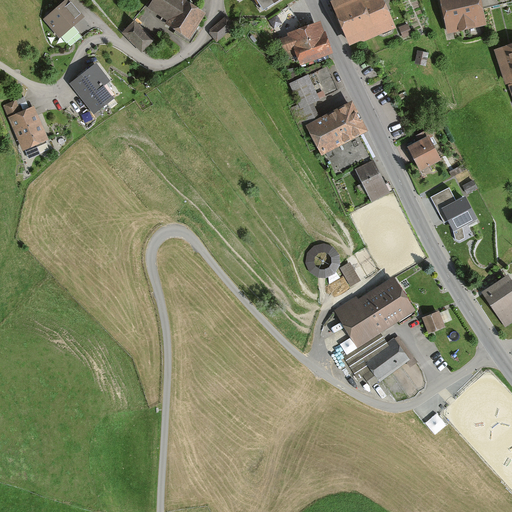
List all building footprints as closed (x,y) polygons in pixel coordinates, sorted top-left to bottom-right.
[(68,0),(46,19),(60,36),(83,17),(68,0)] [(188,1),(186,0),(155,0),(148,12),(168,24),(165,30),(186,42),(202,16),(185,6),(188,1)] [(255,0),(262,12),(282,0),(255,0)] [(362,0),(346,0),(333,6),(352,49),(394,30),(380,0),(363,0),(362,0)] [(479,0),(440,0),(449,35),(485,26),(479,0)] [(317,27),(280,42),(285,55),(292,52),(298,67),(328,54),(317,27)] [(139,29),(128,40),(141,54),(153,43),(139,29)] [(511,50),(500,55),(511,89),(511,50)] [(428,58),(420,55),(418,65),(425,67),(428,58)] [(96,68),(74,85),(95,113),(118,96),(96,68)] [(311,124),(320,120),(311,102),(337,90),(327,69),(291,86),(300,105),(294,108),(304,127),(311,124)] [(18,102),(6,106),(23,149),(45,140),(33,110),(22,114),(18,102)] [(320,120),(311,124),(335,177),(371,160),(360,135),(365,132),(352,105),(320,120)] [(422,144),(411,150),(422,172),(441,162),(431,144),(435,142),(429,131),(419,136),(422,144)] [(388,194),(371,164),(354,173),(370,204),(388,194)] [(466,198),(443,211),(454,233),(478,221),(466,198)] [(331,247),(324,246),(318,247),(313,250),(309,255),(307,260),(307,266),(309,271),(313,276),(318,279),(324,280),(330,279),(335,276),(339,271),(341,267),(341,261),(339,255),(336,251),(331,247)] [(350,267),(341,272),(350,288),(359,283),(350,267)] [(511,279),(511,278),(484,295),(506,328),(511,324),(511,279)] [(392,280),(337,313),(360,349),(346,358),(358,378),(365,373),(371,382),(407,360),(392,336),(384,341),(379,332),(412,312),(392,280)] [(439,314),(425,318),(430,334),(444,329),(439,314)]
